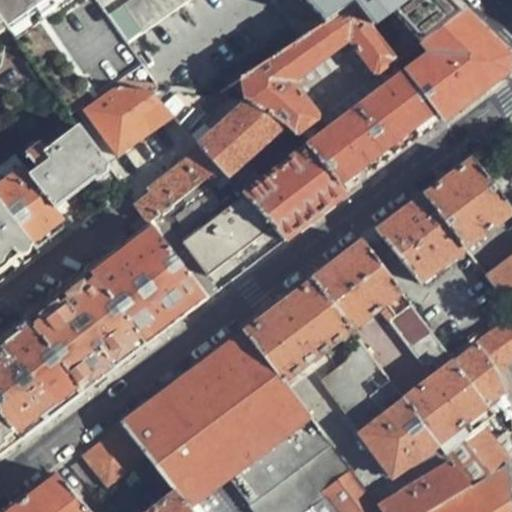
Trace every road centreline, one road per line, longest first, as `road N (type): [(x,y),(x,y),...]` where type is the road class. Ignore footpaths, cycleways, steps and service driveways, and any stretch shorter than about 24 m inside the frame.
road 1 (unclassified): [(511,102),(308,248),(0,491)]
road 2 (residential): [(0,305),(99,230)]
